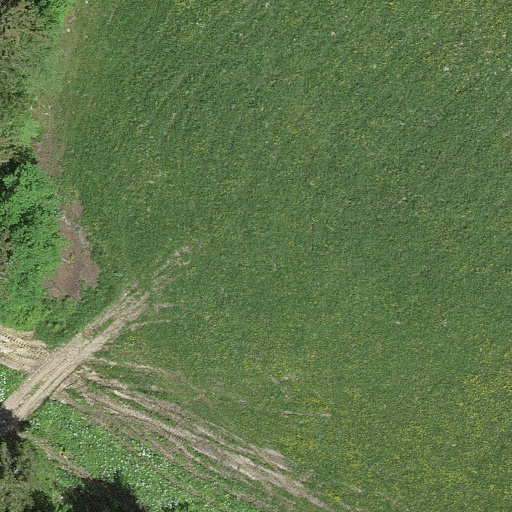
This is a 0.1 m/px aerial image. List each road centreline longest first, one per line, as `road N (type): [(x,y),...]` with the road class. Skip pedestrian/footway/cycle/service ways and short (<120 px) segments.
road 1 (track): [(0,440),(115,511)]
road 2 (track): [(0,423),(98,332)]
